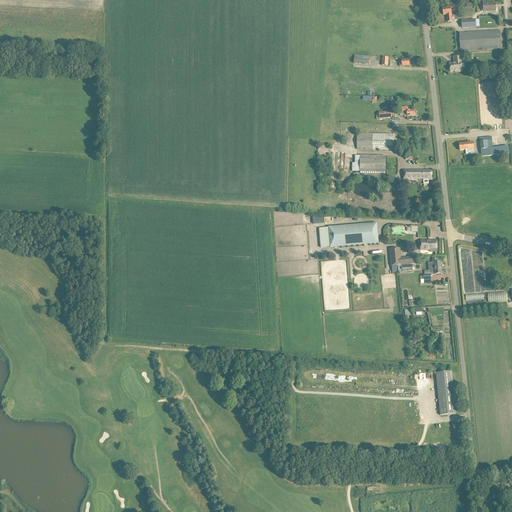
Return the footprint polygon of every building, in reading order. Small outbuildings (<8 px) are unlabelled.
[(497,11),(497,5),(496,2),(483,3),(483,5),(484,12),(497,11)] [(455,6),(451,6),(446,7),(447,8),(443,9),(443,15),(447,14),(448,22),(452,22),(452,17),(451,14),(452,14),(451,11),(456,11),(455,6)] [(479,19),(476,20),(462,21),(462,28),(480,27),(479,19)] [(500,30),(465,33),(460,33),(461,52),(502,49),(500,30)] [(369,56),(355,55),(354,64),(369,65),(369,56)] [(462,56),(459,56),(454,57),(454,63),(449,64),(450,72),(458,71),(458,72),(463,72),(462,62),(461,62),(461,60),(463,60),(462,56)] [(377,59),(377,65),(388,66),(389,58),(383,57),(382,60),(377,59)] [(407,107),(402,107),(401,107),(401,108),(399,108),(399,113),(401,113),(404,113),(405,117),(407,117),(408,119),(408,120),(409,120),(411,120),(412,119),(412,118),(412,116),(415,116),(414,110),(408,111),(407,107)] [(394,134),(357,134),(357,149),(394,150),(394,134)] [(482,156),(494,155),(507,153),(509,153),(509,146),(493,148),(492,136),(480,137),(482,156)] [(474,151),(473,142),(459,144),(460,152),(465,152),(466,154),(474,153),(474,151)] [(385,178),(386,157),(381,156),(381,161),(360,161),(360,171),(360,178),(362,178),(365,178),(385,178)] [(432,170),(427,170),(403,170),(404,180),(416,180),(416,179),(432,179),(432,170)] [(377,223),(328,227),(330,248),(379,243),(377,223)] [(437,240),(421,240),(421,250),(430,250),(430,252),(437,252),(437,240)] [(401,248),(390,249),(391,266),(392,266),(393,274),(398,274),(398,272),(398,266),(398,265),(401,266),(413,264),(414,264),(419,264),(419,262),(418,256),(401,258),(401,248)] [(438,259),(433,259),(433,263),(433,267),(435,267),(435,271),(432,271),(432,270),(425,271),(425,275),(424,275),(424,280),(421,281),(422,284),(426,283),(431,283),(431,275),(442,274),(441,262),(438,262),(438,259)] [(507,302),(507,292),(487,292),(488,302),(507,302)] [(452,372),(447,372),(436,373),(440,415),(451,414),(456,414),(452,372)]
